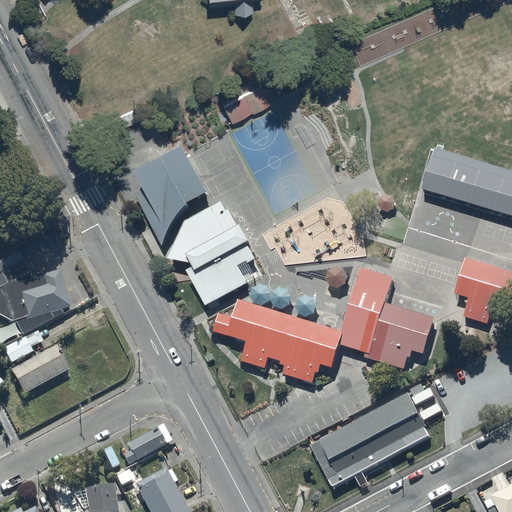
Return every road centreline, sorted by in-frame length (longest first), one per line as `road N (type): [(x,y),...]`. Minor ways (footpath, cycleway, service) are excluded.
road 1 (secondary): [(181,378),(0,39)]
road 2 (residential): [(0,474),(181,378)]
road 3 (residential): [(376,511),(511,440)]
road 4 (secondary): [(250,511),(181,378)]
